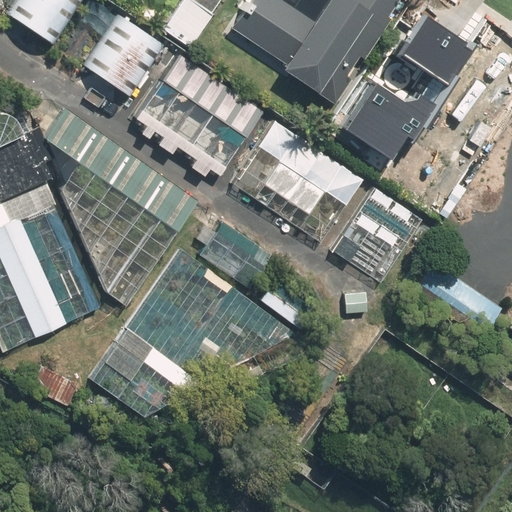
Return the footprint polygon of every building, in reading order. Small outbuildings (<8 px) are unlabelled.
[(15,0),(8,10),(53,41),(80,0),(15,0)] [(179,0),(162,25),(192,45),(222,0),(179,0)] [(328,0),(315,19),(288,0),(251,0),(232,26),(293,70),(334,99),(404,0),(328,0)] [(122,9),(84,63),(130,96),(169,42),(122,9)] [(469,43),(426,14),(399,55),(449,87),(472,51),(466,47),(469,43)] [(259,108),(174,51),(129,117),(214,174),(259,108)] [(406,102),(377,83),(345,130),(393,160),(407,136),(414,141),(436,105),(421,94),(418,99),(406,102)] [(200,196),(68,105),(46,132),(105,290),(126,304),(200,196)] [(365,176),(278,115),(233,178),(321,239),(365,176)] [(0,139),(0,343),(3,349),(105,307),(30,128),(0,139)] [(424,220),(376,185),(328,250),(376,285),(424,220)] [(226,217),(198,255),(249,294),(277,256),(226,217)] [(198,255),(185,246),(92,378),(145,416),(298,331),(258,301),(249,294),(198,255)] [(410,274),(481,323),(496,301),(425,252),(410,274)] [(288,458),(304,468),(309,460),(293,450),(288,458)]
